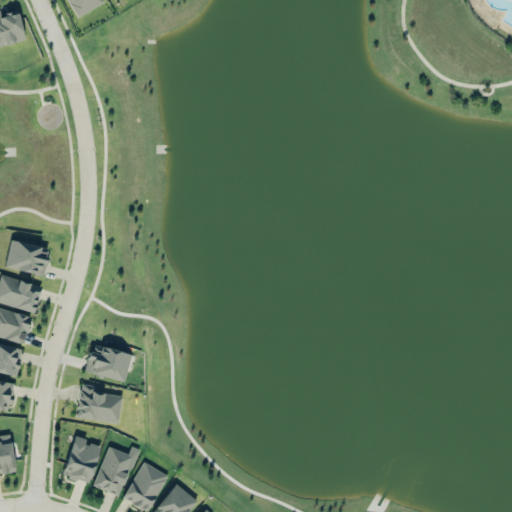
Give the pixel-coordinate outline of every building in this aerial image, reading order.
[(0,45),(23,40),(17,12),(0,15),(0,45)] [(48,248),(9,239),(3,266),(42,275),(48,248)] [(0,302),(32,312),(40,285),(0,273),(0,302)] [(0,337),(23,342),(29,315),(0,308),(0,337)] [(21,348),(0,343),(0,372),(15,376),(21,348)] [(129,352),(90,345),(84,372),(124,380),(129,352)] [(12,382),(0,380),(0,409),(8,411),(12,382)] [(75,416),(117,423),(121,395),(95,392),(96,386),(80,383),(75,416)] [(8,434),(0,434),(0,472),(14,470),(8,434)] [(89,482),(98,446),(84,442),(85,438),(72,435),(62,475),(89,482)] [(91,486),(118,496),(137,448),(130,445),(127,453),(107,445),(91,486)] [(146,511),(166,475),(142,461),(121,498),(146,511)] [(185,511),(195,499),(172,483),(151,511),(185,511)]
